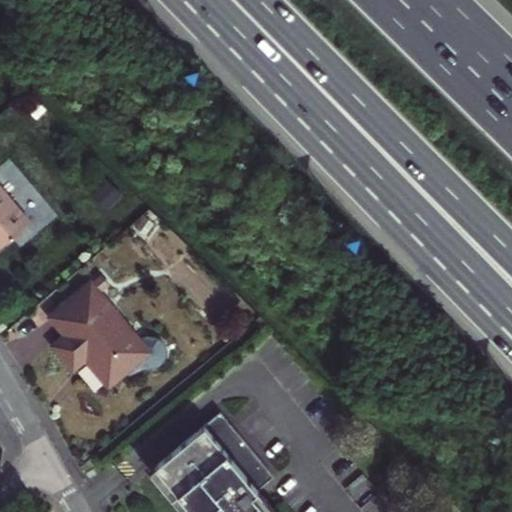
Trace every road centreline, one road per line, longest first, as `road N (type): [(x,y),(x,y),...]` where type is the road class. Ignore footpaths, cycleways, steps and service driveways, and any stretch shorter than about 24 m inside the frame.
road 1 (motorway): [(208,0),(511,312)]
road 2 (motorway): [(259,0),(511,253)]
road 3 (motorway): [(511,95),(414,0)]
